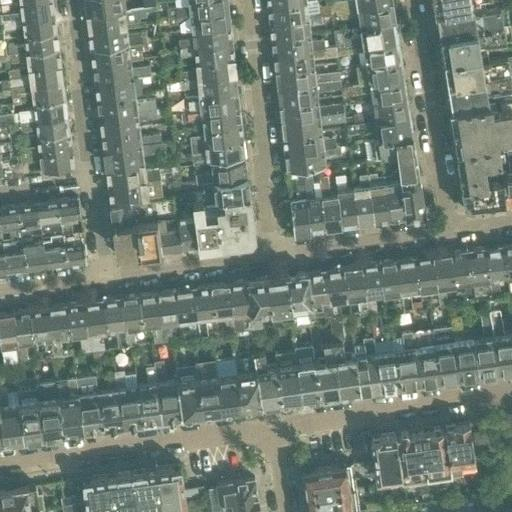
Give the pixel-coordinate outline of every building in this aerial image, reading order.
[(0,13),(1,20),(54,13),(52,0),(23,0),(19,1),(20,10),(0,13)] [(84,0),(86,13),(125,8),(123,0),(84,0)] [(228,8),(226,0),(176,0),(175,6),(165,7),(166,9),(156,11),(157,17),(166,16),(228,8)] [(269,21),(321,14),(331,13),(330,10),(329,4),(307,7),(306,0),(296,0),(268,4),(269,21)] [(340,8),(390,0),(336,0),(329,1),(329,4),(330,10),(340,8)] [(390,0),(340,8),(341,17),(358,14),(360,25),(394,19),(391,0),(390,0)] [(434,0),(436,8),(470,3),(469,0),(434,0)] [(438,23),(439,32),(509,21),(506,7),(495,9),(493,0),(485,0),(475,2),(472,3),(470,4),(470,3),(436,8),(436,11),(434,14),(435,21),(438,23)] [(86,13),(88,30),(126,25),(126,21),(139,20),(138,16),(145,16),(144,10),(156,9),(155,4),(143,5),(125,8),(86,13)] [(182,31),(191,30),(230,25),(228,8),(166,16),(167,24),(181,23),(182,31)] [(54,13),(1,20),(3,32),(2,32),(3,38),(9,37),(8,28),(14,27),(14,25),(22,24),(23,35),(56,30),(54,13)] [(269,21),(271,36),(310,31),(309,24),(322,22),(321,14),(269,21)] [(333,29),(335,45),(335,47),(397,37),(394,19),(360,25),(362,35),(344,37),(343,27),(333,29)] [(443,56),(443,57),(479,51),(479,52),(487,51),(486,42),(511,38),(509,21),(439,32),(441,44),(439,47),(441,54),(443,56)] [(90,46),(146,39),(147,39),(146,30),(127,33),(126,25),(88,30),(90,46)] [(179,38),(179,46),(231,39),(230,25),(191,30),(192,37),(179,38)] [(9,53),(58,46),(56,30),(23,35),(25,44),(13,45),(13,43),(7,44),(9,53)] [(271,36),(273,53),(324,46),(323,38),(311,40),(310,31),(271,36)] [(335,47),(336,54),(337,55),(347,54),(364,52),(366,62),(400,56),(397,37),(335,47)] [(90,46),(93,64),(130,59),(129,51),(147,48),(146,39),(90,46)] [(194,54),(195,61),(233,56),(231,39),(179,46),(180,55),(194,54)] [(273,53),(275,70),(314,65),(313,57),(336,54),(335,47),(335,45),(324,46),(273,53)] [(6,54),(7,62),(26,60),(27,67),(60,61),(58,46),(9,53),(6,54)] [(446,71),(447,80),(511,70),(511,54),(488,59),(487,51),(479,52),(479,51),(443,57),(444,59),(442,62),(443,69),(446,71)] [(173,72),(174,80),(235,73),(233,56),(195,61),(196,70),(173,72)] [(340,77),(340,79),(341,86),(403,76),(400,56),(366,62),(368,73),(340,77)] [(141,75),(150,73),(149,64),(131,66),(130,59),(93,64),(95,81),(141,75)] [(8,69),(10,86),(62,79),(60,61),(27,67),(29,75),(19,76),(18,68),(8,69)] [(275,70),(277,86),(340,79),(340,77),(339,70),(315,73),(314,65),(275,70)] [(0,87),(10,86),(8,69),(7,70),(8,78),(0,78),(0,87)] [(451,104),(451,106),(496,99),(496,98),(488,99),(486,89),(494,88),(494,90),(511,86),(511,70),(447,80),(449,92),(447,95),(448,102),(451,104)] [(198,87),(199,95),(237,90),(235,73),(174,80),(165,81),(166,89),(198,87)] [(95,81),(97,97),(135,93),(143,92),(141,75),(95,81)] [(403,76),(341,86),(342,94),(370,90),(372,100),(406,95),(403,76)] [(62,79),(10,86),(11,94),(31,91),(32,100),(65,95),(62,79)] [(277,86),(279,103),(318,98),(317,91),(318,90),(318,91),(330,89),(330,88),(341,86),(340,79),(277,86)] [(0,87),(0,95),(11,94),(10,86),(0,87)] [(180,104),(181,112),(239,105),(237,90),(199,95),(200,101),(180,104)] [(97,97),(99,114),(154,107),(153,99),(136,101),(135,93),(97,97)] [(14,113),(14,119),(15,121),(67,113),(65,95),(32,100),(33,107),(18,109),(18,113),(14,113)] [(345,117),(346,119),(346,124),(409,114),(406,95),(372,100),(374,111),(354,113),(354,115),(345,117)] [(453,132),(457,158),(461,184),(465,210),(507,204),(503,177),(502,173),(500,152),(498,136),(511,133),(511,96),(496,99),(451,106),(449,107),(453,132)] [(279,103),(281,118),(344,111),(343,102),(319,106),(318,98),(279,103)] [(201,118),(202,127),(241,121),(239,105),(181,112),(182,121),(201,118)] [(99,114),(101,132),(139,127),(138,119),(156,116),(154,107),(99,114)] [(281,118),(283,135),(322,130),(321,123),(333,121),(333,120),(346,119),(345,117),(344,111),(281,118)] [(0,120),(14,119),(14,113),(14,112),(0,113),(0,120)] [(15,121),(15,123),(16,128),(20,128),(21,129),(36,127),(37,136),(69,131),(67,113),(15,121)] [(409,114),(346,124),(347,133),(376,128),(378,139),(413,134),(409,114)] [(0,120),(0,139),(9,138),(8,124),(15,123),(15,121),(14,119),(0,120)] [(189,136),(190,144),(243,138),(241,121),(202,127),(203,134),(189,136)] [(101,132),(104,149),(161,142),(160,133),(140,135),(139,127),(101,132)] [(283,135),(284,150),(336,145),(335,136),(322,138),(322,130),(283,135)] [(18,146),(19,154),(71,147),(69,131),(37,136),(38,144),(18,146)] [(413,134),(378,139),(380,149),(370,151),(371,158),(381,156),(398,154),(400,169),(401,175),(419,172),(413,134)] [(0,139),(0,156),(19,154),(18,146),(11,147),(9,138),(0,139)] [(243,138),(190,144),(191,153),(205,152),(206,159),(245,155),(243,138)] [(104,149),(106,166),(144,161),(143,153),(165,150),(164,141),(161,142),(104,149)] [(284,150),(286,169),(296,168),(302,167),(318,165),(326,164),(325,156),(340,154),(339,144),(336,145),(284,150)] [(71,147),(19,154),(22,172),(28,171),(26,160),(40,159),(41,169),(74,165),(71,147)] [(507,204),(511,203),(511,148),(506,150),(509,169),(509,172),(502,173),(503,177),(507,204)] [(19,154),(0,156),(0,174),(22,172),(19,154)] [(196,181),(196,182),(204,181),(247,176),(245,158),(211,162),(212,171),(195,173),(196,181)] [(106,166),(108,183),(160,177),(177,175),(176,166),(163,168),(163,167),(145,170),(144,161),(106,166)] [(318,165),(302,167),(310,231),(326,228),(321,195),(320,182),(313,183),(311,171),(319,170),(318,165)] [(302,167),(296,168),(298,178),(295,178),(296,184),(298,198),(290,199),(294,233),(310,231),(302,167)] [(384,175),(391,219),(407,217),(401,175),(400,169),(391,170),(391,174),(384,175)] [(374,171),(368,172),(374,222),(391,219),(384,175),(375,176),(374,171)] [(362,186),(354,187),(359,224),(374,222),(368,172),(360,173),(362,186)] [(425,215),(419,172),(401,175),(407,217),(425,215)] [(337,189),(338,193),(343,226),(359,224),(354,187),(345,188),(344,184),(346,184),(345,173),(335,175),(337,189)] [(319,175),(320,182),(321,195),(326,228),(343,226),(338,193),(330,194),(327,174),(326,175),(326,174),(319,175)] [(204,181),(196,182),(196,183),(203,182),(205,199),(215,198),(249,193),(247,176),(204,181)] [(160,177),(108,183),(110,201),(148,196),(147,187),(161,185),(160,177)] [(249,193),(215,198),(218,219),(252,215),(249,193)] [(78,196),(58,199),(63,231),(72,230),(70,217),(80,216),(78,196)] [(157,219),(174,216),(171,196),(111,204),(118,256),(140,253),(141,253),(137,221),(157,219)] [(192,200),(194,213),(198,245),(221,242),(218,219),(215,198),(205,199),(203,199),(192,200)] [(58,199),(37,202),(39,221),(42,234),(51,233),(63,231),(58,199)] [(37,202),(19,204),(23,237),(33,236),(31,223),(39,221),(37,202)] [(19,204),(0,206),(0,220),(1,227),(9,226),(11,238),(23,237),(19,204)] [(194,213),(178,216),(182,248),(198,245),(194,213)] [(252,215),(218,219),(221,242),(250,239),(254,234),(252,215)] [(178,216),(174,216),(157,219),(160,250),(182,248),(178,216)] [(160,250),(157,219),(137,221),(141,253),(160,250)] [(82,228),(72,230),(63,231),(67,263),(86,260),(83,240),(82,228)] [(67,263),(63,231),(51,233),(53,245),(44,246),(47,266),(67,263)] [(33,236),(23,237),(27,268),(47,266),(44,246),(43,240),(39,240),(39,242),(34,243),(33,236)] [(27,268),(23,237),(11,238),(13,250),(4,252),(7,271),(27,268)] [(511,243),(503,245),(507,277),(511,276),(511,243)] [(503,245),(486,247),(489,280),(490,287),(492,297),(501,295),(498,279),(507,277),(503,245)] [(486,247),(467,250),(474,299),(492,297),(490,287),(482,288),(481,281),(489,280),(486,247)] [(467,250),(451,252),(455,285),(463,283),(464,292),(455,293),(457,301),(474,299),(467,250)] [(451,252),(433,254),(440,303),(448,302),(445,286),(455,285),(451,252)] [(433,254),(415,257),(419,289),(428,288),(431,305),(440,303),(433,254)] [(415,257),(398,259),(404,308),(421,306),(420,299),(411,301),(409,291),(419,289),(415,257)] [(398,259),(380,261),(384,294),(393,293),(395,304),(386,305),(386,311),(404,308),(398,259)] [(380,261),(362,264),(368,313),(377,312),(374,295),(384,294),(380,261)] [(362,264),(344,266),(348,297),(356,296),(359,314),(368,313),(362,264)] [(344,266),(326,269),(333,318),(341,317),(339,299),(348,297),(344,266)] [(326,269),(309,271),(313,307),(316,307),(315,302),(321,301),(322,309),(313,310),(316,320),(329,318),(333,318),(326,269)] [(309,271),(288,274),(292,307),(294,323),(316,320),(313,310),(313,307),(309,271)] [(288,274),(266,277),(271,310),(273,326),(283,324),(280,309),(292,307),(288,274)] [(247,279),(251,311),(253,328),(267,326),(266,322),(261,322),(260,311),(271,310),(266,277),(247,279)] [(247,279),(228,282),(235,331),(244,329),(242,313),(251,311),(247,279)] [(228,282),(211,284),(215,316),(224,315),(226,332),(235,331),(228,282)] [(211,284),(193,287),(200,335),(208,334),(206,318),(215,316),(211,284)] [(175,289),(179,321),(188,320),(190,331),(181,333),(181,338),(200,335),(193,287),(175,289)] [(173,289),(157,291),(163,340),(181,338),(181,333),(171,334),(170,322),(179,321),(175,289),(173,289)] [(157,291),(138,294),(142,326),(152,325),(154,341),(163,340),(157,291)] [(138,294),(121,296),(127,345),(136,344),(134,327),(142,326),(138,294)] [(104,298),(102,298),(106,331),(116,330),(117,340),(108,342),(109,347),(127,345),(121,296),(104,299),(104,298)] [(102,299),(85,301),(91,350),(105,348),(104,344),(98,345),(96,332),(106,331),(102,298),(102,299)] [(85,301),(66,304),(70,336),(79,335),(81,351),(91,350),(85,301)] [(66,304),(48,306),(55,355),(72,352),(72,347),(62,348),(60,337),(70,336),(66,304)] [(48,306),(30,309),(34,341),(43,340),(45,356),(55,355),(48,306)] [(511,367),(511,331),(505,333),(501,308),(490,309),(490,311),(499,370),(505,369),(505,368),(511,367)] [(30,309),(14,311),(20,359),(27,358),(27,355),(28,354),(26,342),(34,341),(30,309)] [(14,311),(0,312),(0,337),(1,345),(3,362),(20,359),(14,311)] [(483,335),(474,337),(479,372),(492,370),(492,371),(499,370),(490,311),(480,313),(481,321),(483,335)] [(450,315),(452,325),(461,375),(466,374),(479,372),(474,337),(464,338),(461,313),(450,315)] [(333,318),(329,318),(333,342),(341,392),(361,389),(355,353),(345,355),(342,340),(344,337),(341,317),(333,318)] [(393,337),(395,348),(400,383),(413,382),(420,381),(413,331),(411,321),(400,323),(402,336),(393,337)] [(444,341),(434,342),(439,378),(452,376),(461,375),(452,325),(442,326),(444,341)] [(423,330),(413,331),(420,381),(426,380),(439,378),(434,342),(433,331),(423,332),(423,330)] [(353,344),(355,353),(361,389),(373,387),(373,388),(381,387),(373,340),(372,336),(362,337),(363,342),(353,344)] [(383,339),(373,340),(381,387),(387,386),(387,385),(400,383),(395,348),(385,349),(383,339)] [(321,395),(315,359),(314,351),(304,352),(302,340),(292,341),(293,347),(301,398),(321,395)] [(318,354),(319,359),(315,359),(321,395),(341,392),(333,342),(323,343),(324,353),(318,354)] [(301,398),(293,347),(283,348),(285,363),(277,364),(282,400),(301,398)] [(282,400),(277,364),(266,366),(264,350),(255,352),(255,355),(262,403),(282,400)] [(262,403),(255,355),(235,358),(237,371),(242,406),(262,403)] [(217,374),(215,361),(215,357),(203,359),(206,375),(197,376),(203,412),(223,409),(217,374)] [(237,371),(235,358),(215,361),(217,374),(223,409),(242,406),(237,371)] [(177,379),(177,377),(166,379),(163,359),(155,360),(155,365),(163,417),(183,415),(177,379)] [(137,382),(143,420),(162,417),(162,418),(163,417),(155,365),(145,366),(148,381),(137,382)] [(196,365),(176,368),(177,377),(177,379),(183,415),(203,412),(197,376),(196,365)] [(115,371),(123,423),(143,421),(142,420),(143,420),(137,382),(126,384),(124,369),(115,371)] [(98,388),(104,426),(123,423),(115,371),(106,372),(108,387),(98,388)] [(41,417),(44,435),(64,432),(57,384),(46,385),(44,373),(34,374),(36,383),(37,388),(41,417)] [(56,378),(57,384),(64,432),(83,429),(84,429),(76,375),(56,378)] [(76,375),(84,429),(103,426),(104,426),(98,388),(87,390),(85,375),(76,376),(76,375)] [(0,413),(4,440),(24,438),(21,417),(17,390),(7,392),(6,387),(0,388),(0,413)] [(41,417),(37,388),(27,389),(17,390),(21,417),(24,438),(29,437),(44,435),(41,417)] [(444,425),(445,429),(451,471),(476,467),(474,457),(469,422),(444,425)] [(429,430),(419,432),(426,475),(451,472),(451,471),(445,429),(442,430),(439,426),(433,427),(432,431),(429,431),(429,430)] [(399,436),(396,436),(402,479),(426,475),(419,432),(411,433),(411,434),(409,434),(406,431),(401,431),(399,436)] [(403,483),(402,479),(396,436),(395,432),(370,436),(377,483),(386,482),(387,485),(403,483)] [(180,463),(155,467),(162,511),(161,511),(178,511),(178,509),(187,508),(180,463)] [(302,470),(306,494),(350,487),(348,479),(355,478),(353,463),(302,470)] [(159,511),(162,511),(155,467),(154,467),(147,468),(131,470),(136,511),(159,511)] [(111,511),(136,511),(131,470),(106,474),(111,511)] [(86,511),(111,511),(106,474),(81,478),(86,511)] [(259,511),(259,507),(257,495),(257,496),(254,477),(229,480),(229,481),(216,482),(217,485),(207,486),(210,511),(259,511)] [(0,489),(0,511),(13,511),(39,508),(35,484),(0,489)] [(199,497),(198,485),(188,486),(188,487),(188,488),(190,498),(199,497)] [(306,494),(308,511),(347,511),(353,511),(352,504),(358,503),(356,486),(350,487),(306,494)] [(415,493),(417,502),(429,500),(428,491),(415,493)] [(480,492),(474,493),(480,511),(511,511),(511,508),(505,511),(502,503),(492,506),(493,509),(486,511),(480,492)] [(480,511),(474,493),(464,495),(469,511),(480,511)] [(379,497),(380,501),(380,508),(388,506),(386,496),(379,497)] [(380,508),(380,501),(365,503),(366,510),(380,508)] [(81,511),(80,502),(62,504),(63,511),(81,511)]
